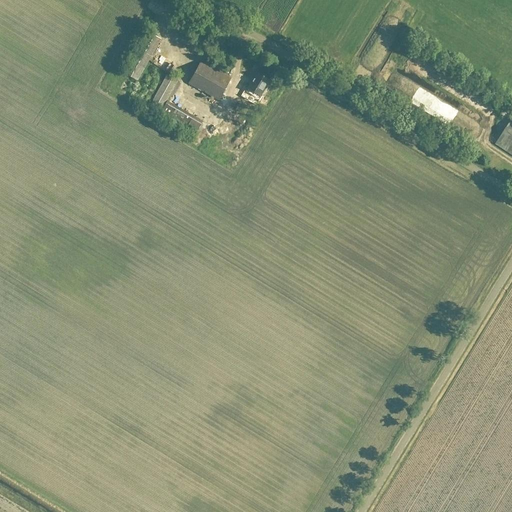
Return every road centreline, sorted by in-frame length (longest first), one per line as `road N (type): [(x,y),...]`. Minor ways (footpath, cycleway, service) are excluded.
road 1 (unclassified): [(511,194),(192,0)]
road 2 (unclassified): [(361,511),(511,263)]
